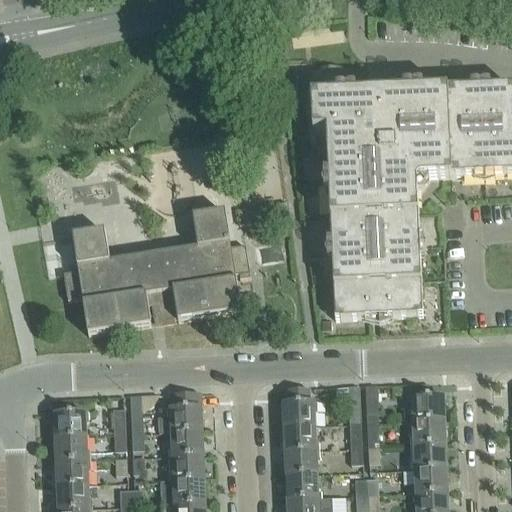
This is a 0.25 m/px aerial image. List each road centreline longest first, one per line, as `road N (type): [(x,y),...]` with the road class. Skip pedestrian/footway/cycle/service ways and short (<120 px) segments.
road 1 (residential): [(242,369),(480,360)]
road 2 (residential): [(13,390),(47,378),(242,369)]
road 3 (residential): [(22,37),(183,0)]
road 4 (residential): [(486,511),(480,360)]
road 5 (residential): [(249,511),(242,369)]
road 6 (residential): [(17,511),(13,390)]
